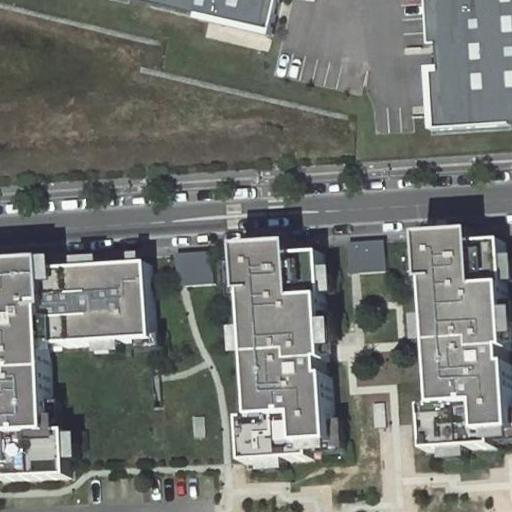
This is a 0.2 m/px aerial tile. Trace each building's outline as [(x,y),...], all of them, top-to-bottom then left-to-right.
[(134,0),(274,33),(282,0),(134,0)] [(511,0),(430,0),(433,46),(441,45),(443,67),(432,68),(436,132),(511,127),(511,0)] [(484,233),(430,237),(436,321),(428,321),(430,347),(438,347),(443,408),(428,409),(431,453),(511,447),(511,247),(511,241),(485,243),(484,233)] [(300,245),(246,249),(252,333),(243,333),(245,359),(254,359),(259,420),(244,421),(247,465),(343,458),(335,351),(345,351),(343,324),(333,325),(327,253),(301,255),(300,245)] [(48,264),(0,265),(0,480),(72,478),(71,433),(55,434),(51,349),(158,345),(156,265),(49,269),(48,264)]
